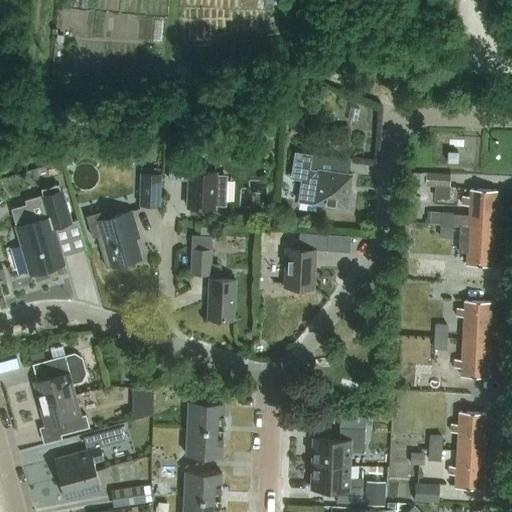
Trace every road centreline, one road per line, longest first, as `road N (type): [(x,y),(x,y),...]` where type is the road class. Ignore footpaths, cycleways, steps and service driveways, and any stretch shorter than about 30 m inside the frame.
road 1 (residential): [(511,122),(391,122),(380,256),(274,378)]
road 2 (residential): [(165,339),(75,309),(0,322)]
road 3 (residential): [(268,511),(274,378)]
